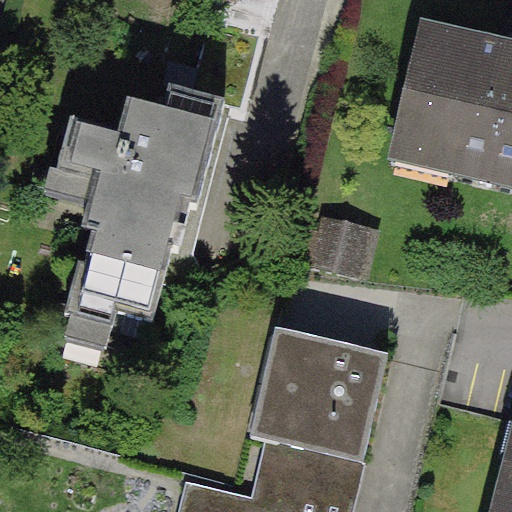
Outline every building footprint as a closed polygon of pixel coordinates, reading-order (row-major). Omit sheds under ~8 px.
[(511,48),(419,28),(385,186),(511,212),(511,48)] [(225,120),(111,91),(54,316),(168,345),(225,120)] [(383,236),(320,221),(308,272),(371,286),(383,236)] [(390,366),(280,339),(254,447),(364,474),(390,366)] [(511,511),(511,437),(508,437),(488,511),(511,511)] [(355,511),(363,477),(270,456),(258,511),(188,495),(184,511),(355,511)]
